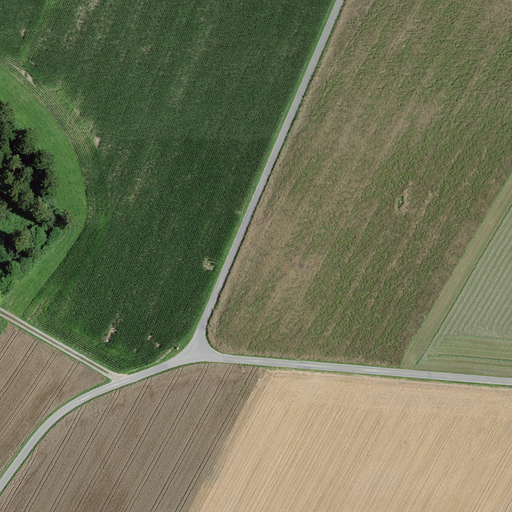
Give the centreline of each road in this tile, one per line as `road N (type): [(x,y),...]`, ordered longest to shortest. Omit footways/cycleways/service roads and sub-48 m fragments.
road 1 (residential): [(340,0),(208,305),(197,355)]
road 2 (unclassified): [(511,385),(197,355)]
road 3 (unclassified): [(197,355),(113,385),(43,430),(0,488)]
